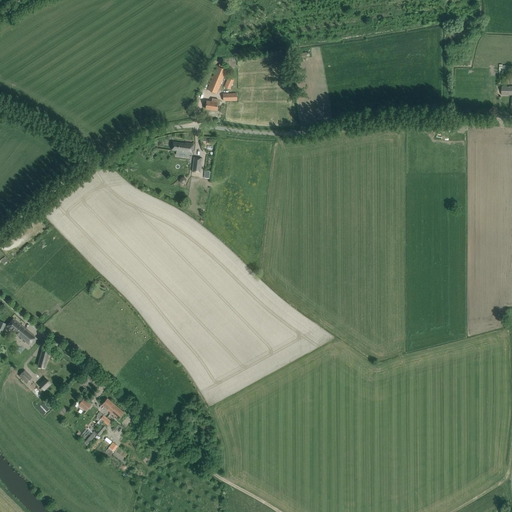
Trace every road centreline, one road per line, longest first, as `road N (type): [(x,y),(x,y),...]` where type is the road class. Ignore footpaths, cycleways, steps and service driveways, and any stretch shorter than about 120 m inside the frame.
road 1 (unclassified): [(91,158),(107,161),(151,132),(187,125),(286,133),(410,115),(511,118)]
road 2 (unclassified): [(141,414),(0,297)]
road 3 (track): [(280,511),(217,476),(141,414)]
